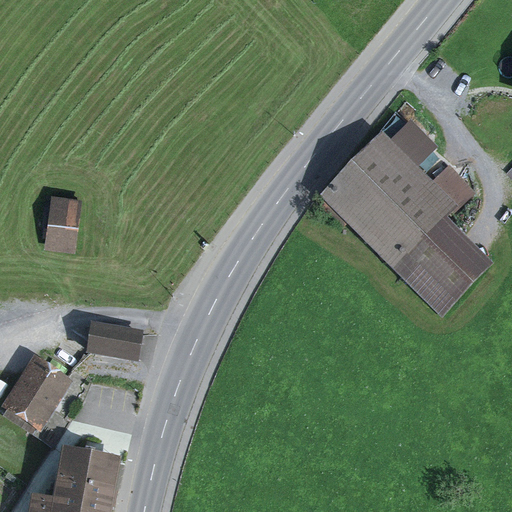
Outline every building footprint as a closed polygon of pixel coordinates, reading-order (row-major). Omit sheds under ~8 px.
[(468,205),(391,127),(328,189),(451,315),(501,265),(455,218),(468,205)] [(80,201),(53,196),(45,246),(72,251),(80,201)] [(142,332),(88,326),(86,349),(140,355),(142,332)] [(67,365),(31,343),(0,393),(0,402),(32,422),(67,365)] [(99,511),(113,449),(52,437),(41,491),(27,488),(22,511),(99,511)]
